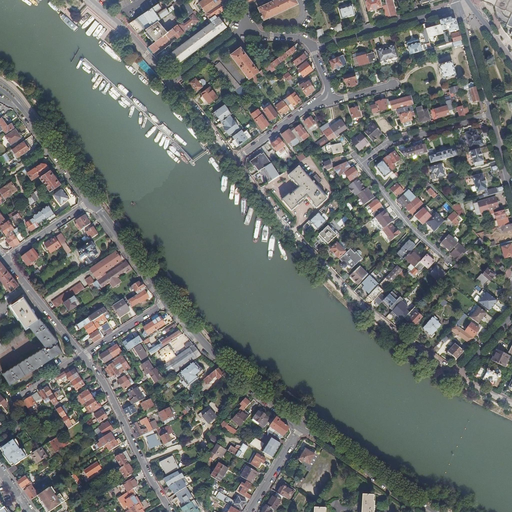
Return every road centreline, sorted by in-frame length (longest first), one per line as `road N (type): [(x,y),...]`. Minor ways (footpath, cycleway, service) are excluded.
road 1 (residential): [(234,161),(349,294),(457,374)]
road 2 (residential): [(489,116),(394,141),(366,161),(410,228),(447,261)]
road 3 (residential): [(92,0),(172,82),(247,28)]
road 4 (tertiary): [(167,302),(218,360),(302,425)]
road 5 (residential): [(83,355),(169,511)]
road 6 (residential): [(311,47),(463,4)]
road 7 (tertiary): [(428,511),(302,425)]
road 8 (tertiary): [(90,201),(167,302)]
road 9 (residential): [(4,258),(83,355)]
